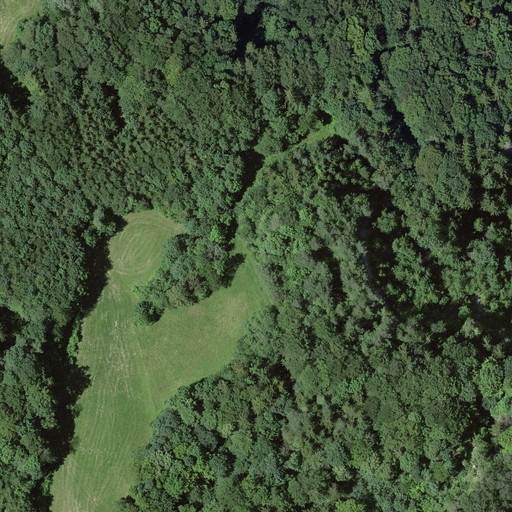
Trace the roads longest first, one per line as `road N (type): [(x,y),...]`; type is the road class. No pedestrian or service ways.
road 1 (track): [(511,219),(414,183),(347,120),(323,122),(279,146),(211,146),(127,90),(91,82),(70,115),(90,238),(31,511)]
road 2 (track): [(255,150),(239,229),(292,340)]
road 3 (track): [(88,249),(65,190),(0,101)]
road 4 (track): [(292,340),(287,435),(296,511)]
